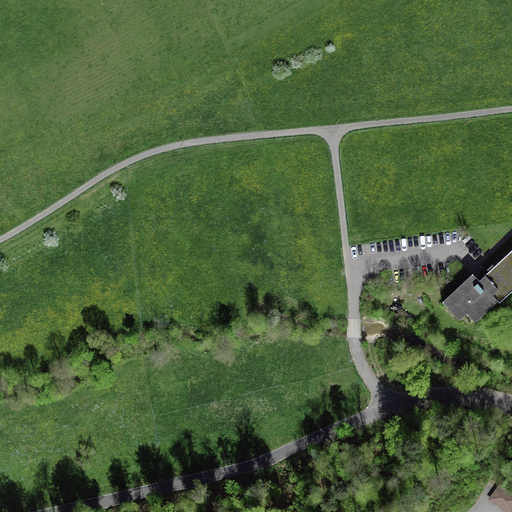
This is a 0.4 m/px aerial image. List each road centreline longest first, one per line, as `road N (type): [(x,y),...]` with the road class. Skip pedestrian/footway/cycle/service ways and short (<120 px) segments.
road 1 (residential): [(0,236),(178,146),(331,130)]
road 2 (tertiary): [(56,511),(247,466),(391,407)]
road 3 (residential): [(331,130),(354,343),(391,407)]
road 4 (residential): [(331,130),(511,109)]
road 5 (tertiary): [(391,407),(460,396),(511,405)]
